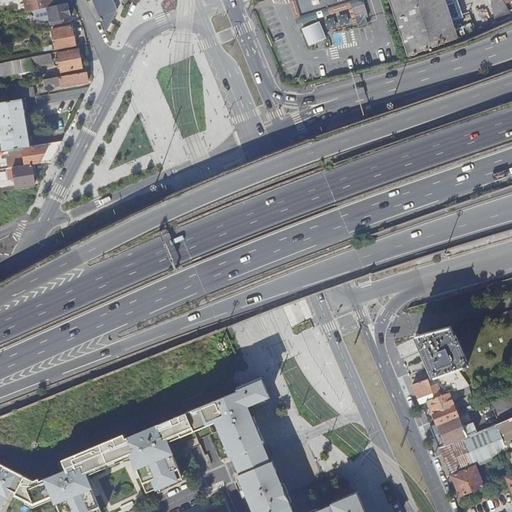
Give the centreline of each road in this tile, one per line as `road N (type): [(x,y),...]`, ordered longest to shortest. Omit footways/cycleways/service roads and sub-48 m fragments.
road 1 (motorway): [(511,82),(219,188),(0,298)]
road 2 (motorway): [(0,365),(268,249),(511,161)]
road 3 (motorway): [(511,125),(253,216),(0,327)]
road 4 (motorway): [(0,393),(308,275),(511,209)]
road 5 (residential): [(154,511),(237,464),(365,410)]
road 6 (residential): [(253,137),(67,216),(47,212)]
road 7 (primary): [(282,211),(365,410)]
road 8 (primary): [(350,297),(279,129)]
road 9 (tertiary): [(47,212),(121,68)]
road 10 (primary): [(446,511),(384,371)]
road 11 (primary): [(399,80),(320,100),(290,99),(264,85)]
road 12 (primary): [(198,9),(253,137)]
road 13 (primary): [(384,371),(385,315),(450,273)]
road 14 (primary): [(399,80),(279,129)]
